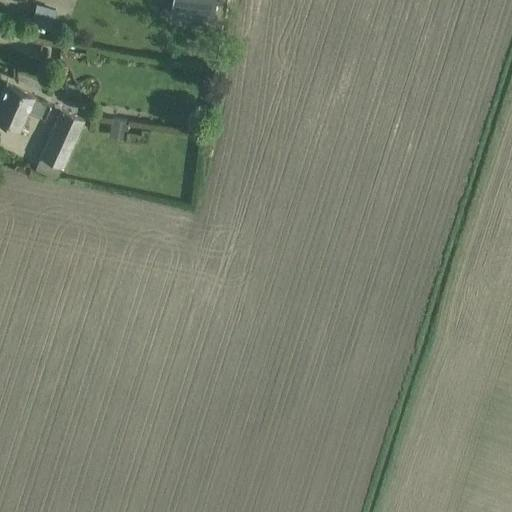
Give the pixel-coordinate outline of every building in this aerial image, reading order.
[(172,0),(171,13),(211,18),(213,0),(172,0)] [(57,18),(33,11),(28,25),(27,30),(52,38),(54,30),(57,18)] [(0,94),(0,116),(10,121),(19,125),(26,109),(44,117),(51,103),(32,95),(33,94),(24,91),(6,82),(0,94)] [(40,155),(62,166),(84,119),(63,109),(40,155)] [(110,117),(108,136),(126,139),(128,119),(110,117)]
